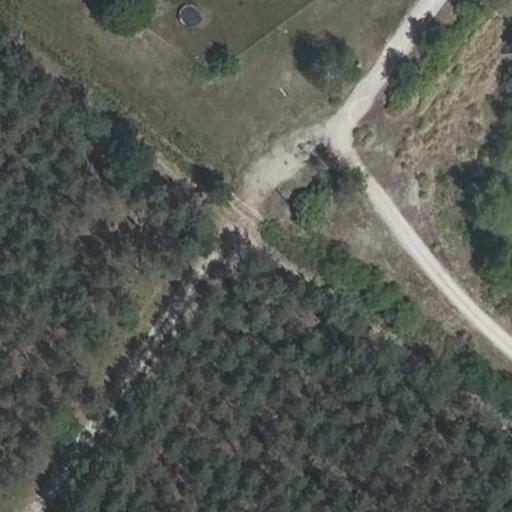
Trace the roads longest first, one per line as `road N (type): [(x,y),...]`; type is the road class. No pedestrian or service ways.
road 1 (track): [(402,0),(308,128),(333,182),(478,352),(511,378)]
road 2 (track): [(32,511),(308,128)]
